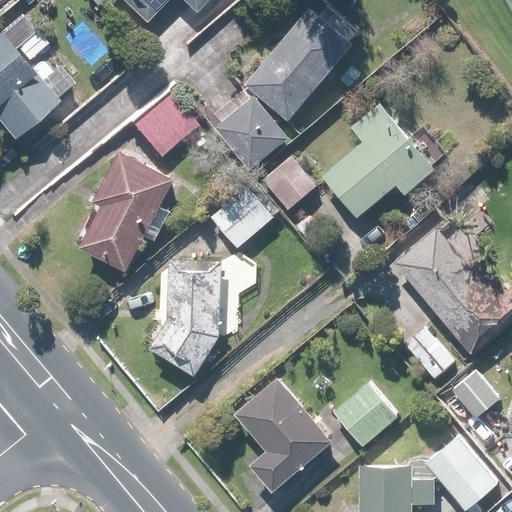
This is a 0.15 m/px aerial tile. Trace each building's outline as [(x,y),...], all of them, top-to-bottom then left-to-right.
[(131,0),(149,17),(166,0),(190,0),(199,7),(205,0),(131,0)] [(317,2),(251,80),(294,116),(360,38),(356,35),(365,25),(334,0),(333,0),(326,9),(317,2)] [(238,11),(215,32),(232,51),(256,30),(238,11)] [(6,23),(0,28),(0,110),(19,133),(63,95),(46,74),(56,66),(47,55),(39,62),(6,23)] [(227,118),(220,123),(255,166),(294,134),(260,91),(255,95),(249,86),(220,109),(227,118)] [(174,88),(136,119),(163,152),(201,120),(174,88)] [(370,137),(329,170),(364,211),(403,179),(411,189),(442,164),(416,132),(387,97),(357,121),(370,137)] [(125,147),(99,196),(107,201),(86,241),(132,265),(180,176),(125,147)] [(296,152),(266,177),(291,207),(322,182),(296,152)] [(257,177),(216,212),(243,243),(279,213),(278,212),(283,207),(257,177)] [(443,221),(400,258),(479,350),(511,321),(511,285),(486,256),(478,262),(473,256),(487,244),(461,214),(447,225),(443,221)] [(160,338),(157,341),(201,370),(226,330),(228,255),(176,253),(174,314),(169,323),(163,319),(153,334),(160,338)] [(459,358),(433,327),(411,345),(438,376),(459,358)] [(481,366),(456,386),(479,414),(504,394),(481,366)] [(279,485),(338,435),(284,372),(241,408),(273,445),(257,459),(279,485)] [(361,389),(339,408),(368,442),(403,412),(381,386),(384,383),(380,379),(377,382),(374,378),(365,385),(363,382),(358,386),(361,389)] [(463,431),(431,458),(472,505),(503,478),(463,431)] [(419,511),(419,499),(440,499),(440,474),(419,474),(418,460),(366,459),(366,505),(361,511),(419,511)]
